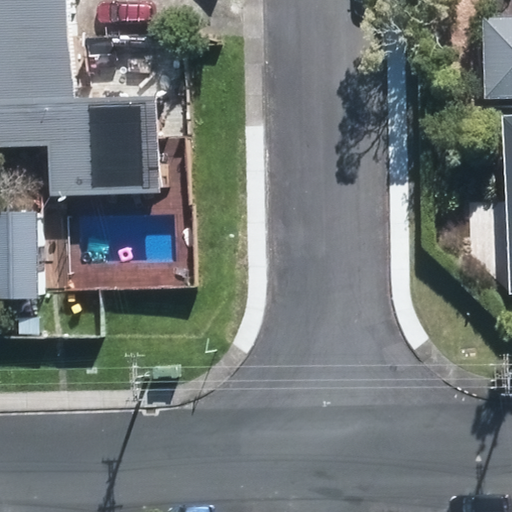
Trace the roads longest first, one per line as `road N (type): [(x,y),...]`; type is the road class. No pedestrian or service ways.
road 1 (residential): [(334,0),(334,456)]
road 2 (residential): [(334,456),(0,464)]
road 3 (residential): [(511,452),(334,456)]
